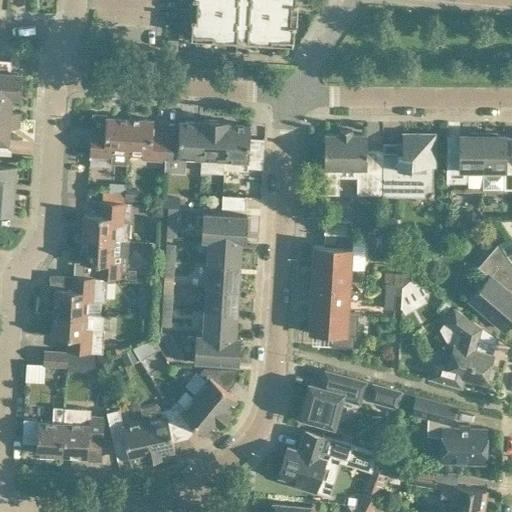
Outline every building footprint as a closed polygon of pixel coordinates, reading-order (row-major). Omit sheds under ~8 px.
[(243,11),(243,0),(196,0),(196,8),(243,11)] [(243,0),(243,11),(291,14),(291,4),(296,4),(296,2),(295,2),(295,0),(243,0)] [(234,40),(234,43),(241,44),(243,11),(196,8),(196,17),(191,17),(191,20),(192,20),(191,34),(212,35),(212,39),(212,38),(211,42),(214,42),(214,39),(234,40)] [(290,23),(291,14),(243,11),(241,44),(248,44),(249,41),(269,42),(269,45),(272,45),(272,42),(272,39),(293,40),(294,26),(295,26),(295,24),(290,23)] [(167,49),(177,50),(178,40),(168,39),(167,49)] [(0,59),(0,94),(11,95),(20,96),(22,73),(10,72),(11,60),(0,59)] [(0,118),(19,119),(19,112),(10,112),(11,95),(0,94),(0,118)] [(91,131),(89,155),(110,157),(110,163),(126,164),(127,150),(129,118),(105,117),(104,132),(91,131)] [(0,142),(8,143),(9,127),(18,127),(19,119),(0,118),(0,142)] [(165,160),(167,133),(152,132),(153,120),(129,118),(127,150),(142,151),(142,158),(165,160)] [(203,122),(201,157),(224,158),(226,124),(227,124),(227,120),(203,119),(202,122),(203,122)] [(184,172),(185,156),(201,157),(203,122),(202,122),(179,121),(178,134),(167,133),(165,160),(165,161),(164,171),(184,172)] [(250,125),(227,124),(226,124),(224,158),(224,168),(248,170),(248,167),(262,168),(264,138),(249,137),(250,125)] [(324,193),(339,193),(339,168),(357,168),(356,194),(382,194),(382,155),(382,150),(367,150),(367,134),(351,134),(351,129),(340,129),(339,134),(324,134),(324,193)] [(382,194),(410,194),(428,194),(428,195),(430,195),(433,193),(433,190),(431,190),(432,166),(433,166),(434,147),(430,147),(431,134),(402,134),(402,148),(401,148),(400,149),(400,150),(399,154),(397,154),(397,155),(382,155),(382,194)] [(468,174),(483,174),(482,135),(460,135),(459,155),(446,155),(446,182),(468,182),(468,174)] [(511,189),(511,154),(505,155),(505,135),(482,135),(483,174),(497,174),(497,169),(504,169),(504,189),(511,189)] [(0,164),(0,214),(12,216),(16,166),(0,164)] [(102,191),(102,201),(124,202),(124,191),(102,191)] [(245,209),(246,196),(222,194),(221,207),(245,209)] [(164,197),(164,206),(179,206),(180,197),(164,197)] [(83,213),(82,237),(114,239),(128,239),(129,221),(130,202),(124,202),(102,201),(100,201),(99,214),(83,213)] [(151,214),(162,215),(162,204),(151,203),(151,214)] [(167,221),(176,222),(177,207),(168,206),(167,221)] [(472,208),(462,216),(469,227),(480,218),(472,208)] [(247,215),(227,214),(203,212),(201,239),(246,242),(247,215)] [(323,233),(339,234),(351,235),(351,219),(324,218),(323,233)] [(175,237),(176,222),(167,221),(166,236),(175,237)] [(351,235),(339,234),(338,246),(314,244),(312,267),(351,269),(353,235),(351,235)] [(119,278),(119,276),(135,277),(136,269),(120,268),(121,255),(113,254),(114,239),(82,237),(81,261),(96,262),(95,276),(105,277),(119,278)] [(239,265),(241,241),(208,239),(207,263),(239,265)] [(511,261),(506,254),(498,243),(498,242),(478,266),(488,275),(468,300),(488,317),(503,330),(511,318),(511,292),(506,288),(511,280),(511,261)] [(165,263),(174,264),(175,244),(166,243),(165,263)] [(165,263),(163,284),(173,285),(174,264),(165,263)] [(238,289),(239,265),(207,263),(205,287),(238,289)] [(349,291),(351,269),(312,267),(311,288),(349,291)] [(395,282),(385,282),(384,292),(394,292),(401,293),(401,286),(417,273),(395,272),(395,282)] [(54,312),(86,314),(87,299),(94,299),(94,298),(104,298),(105,277),(95,276),(71,275),(71,289),(55,288),(54,312)] [(401,297),(423,285),(412,277),(402,286),(401,297)] [(162,304),(171,305),(173,285),(163,284),(162,304)] [(237,312),(238,289),(205,287),(204,310),(237,312)] [(348,312),(349,291),(311,288),(310,310),(348,312)] [(384,307),(393,308),(394,292),(384,292),(384,307)] [(170,325),(171,305),(162,304),(161,325),(170,325)] [(454,343),(451,353),(447,368),(432,364),(428,378),(460,387),(463,377),(484,383),(492,353),(475,349),(481,327),(454,307),(443,322),(460,334),(458,344),(454,343)] [(235,336),(237,312),(204,310),(202,334),(235,336)] [(308,332),(332,333),(332,345),(353,347),(354,334),(356,334),(358,313),(348,312),(310,310),(308,332)] [(52,336),(68,337),(67,351),(69,351),(77,351),(91,352),(91,351),(101,351),(103,330),(104,315),(86,314),(54,312),(52,336)] [(160,336),(167,347),(175,343),(169,332),(161,332),(160,336)] [(238,363),(240,336),(235,336),(202,334),(195,333),(194,360),(218,361),(238,363)] [(154,338),(132,347),(140,359),(160,347),(154,338)] [(175,343),(167,347),(174,359),(185,359),(175,343)] [(131,347),(120,352),(124,364),(138,359),(131,347)] [(43,364),(67,366),(67,351),(43,350),(43,364)] [(67,366),(66,370),(76,370),(77,351),(69,351),(67,351),(67,366)] [(195,370),(198,373),(206,380),(195,393),(226,419),(230,414),(226,410),(236,398),(221,385),(235,371),(220,368),(204,367),(200,363),(195,370)] [(365,381),(325,370),(320,385),(309,382),(299,416),(317,421),(318,425),(326,427),(329,424),(334,425),(341,397),(359,402),(365,381)] [(401,391),(371,383),(367,400),(397,408),(401,391)] [(450,422),(454,406),(416,395),(403,391),(399,405),(412,408),(411,412),(427,416),(427,435),(442,436),(441,460),(485,462),(486,429),(448,427),(449,422),(450,422)] [(221,425),(226,419),(195,393),(183,407),(175,400),(169,408),(177,419),(182,413),(206,434),(217,422),(221,425)] [(139,407),(144,419),(153,459),(160,457),(159,452),(174,449),(168,422),(177,419),(169,408),(161,410),(160,406),(156,403),(139,407)] [(63,422),(64,407),(53,406),(52,422),(37,421),(38,419),(23,418),(22,442),(36,442),(36,453),(62,455),(63,422)] [(103,416),(90,416),(91,408),(64,407),(63,422),(62,455),(87,456),(88,440),(102,440),(103,416)] [(123,424),(121,418),(119,408),(107,411),(109,421),(111,433),(116,454),(127,451),(129,459),(144,455),(145,461),(153,459),(144,419),(123,424)] [(323,464),(325,458),(324,458),(326,452),(346,458),(351,444),(305,429),(300,444),(302,444),(300,450),(287,446),(278,474),(288,477),(286,481),(315,490),(319,478),(322,478),(324,475),(326,469),(325,466),(323,464)] [(375,497),(383,474),(387,475),(392,463),(375,460),(372,466),(363,492),(375,497)] [(410,466),(408,481),(435,486),(437,470),(410,466)] [(482,511),(486,490),(466,486),(454,485),(454,487),(441,485),(439,500),(452,502),(450,511),(482,511)] [(358,504),(363,511),(370,511),(378,498),(375,497),(363,492),(358,504)]
